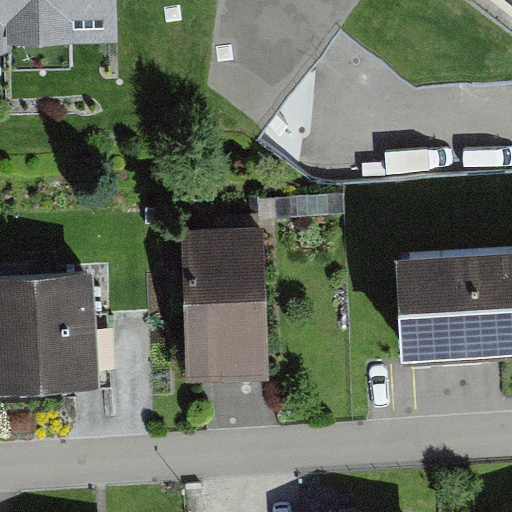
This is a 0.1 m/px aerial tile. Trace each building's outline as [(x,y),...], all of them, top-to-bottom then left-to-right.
[(106,0),(0,0),(0,45),(38,45),(38,17),(107,16),(106,0)] [(511,0),(486,0),(511,20),(511,0)] [(255,224),(174,231),(183,386),(267,382),(255,224)] [(511,229),(396,236),(399,287),(402,339),(511,332),(511,229)] [(88,270),(0,275),(0,380),(94,375),(94,372),(112,371),(108,311),(91,313),(88,270)] [(511,511),(511,501),(497,502),(497,511),(511,511)]
